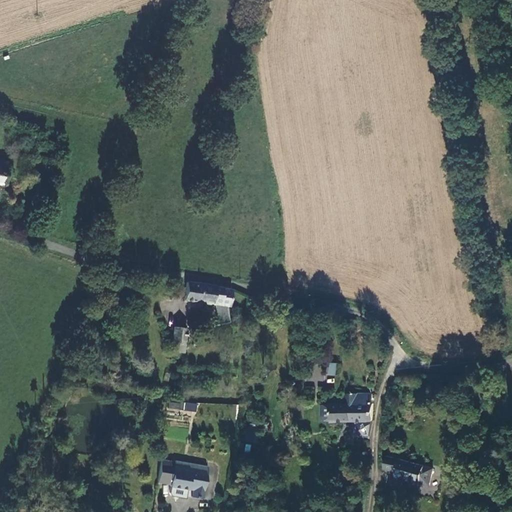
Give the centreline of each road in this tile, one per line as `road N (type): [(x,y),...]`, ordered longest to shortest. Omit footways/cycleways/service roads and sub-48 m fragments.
road 1 (unclassified): [(402,359),(363,314),(34,238)]
road 2 (unclassified): [(371,511),(380,400),(402,359)]
